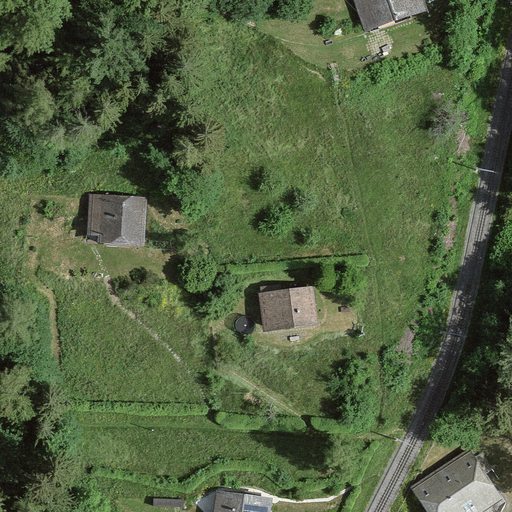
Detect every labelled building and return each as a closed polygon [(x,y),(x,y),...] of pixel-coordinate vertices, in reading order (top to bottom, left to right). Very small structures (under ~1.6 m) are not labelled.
[(432,0),(356,0),(374,38),(437,10),(432,0)] [(145,197),(96,199),(99,251),(147,248),(145,197)] [(313,296),(264,298),(265,327),(315,324),(313,296)] [(481,511),(500,499),(469,454),(416,490),(431,511),(481,511)] [(272,511),(274,493),(215,490),(214,511),(272,511)]
